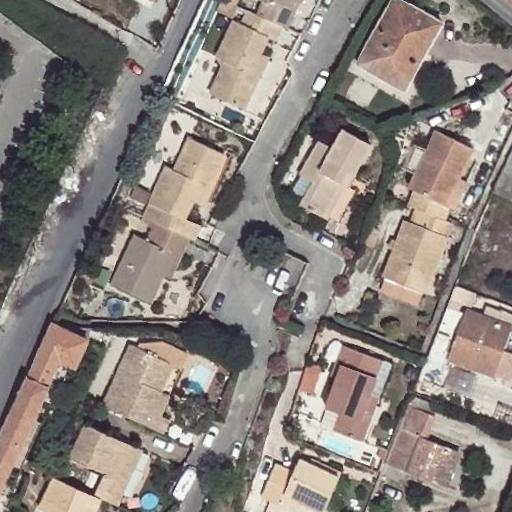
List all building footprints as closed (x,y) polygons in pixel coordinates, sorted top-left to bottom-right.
[(283,23),(286,24),(293,9),(287,6),(289,0),(262,0),(257,11),(283,23)] [(297,0),(289,0),(287,6),(293,9),(297,0)] [(363,68),(384,80),(389,69),(409,79),(442,22),(401,0),(391,0),(375,27),(383,32),(363,68)] [(257,11),(245,5),(236,20),(229,17),(212,55),(221,58),(205,91),(240,108),(257,75),(248,71),(256,53),(264,37),(273,41),(283,23),(257,11)] [(355,63),(363,68),(383,32),(375,27),(355,63)] [(248,71),(257,75),(265,58),(256,53),(248,71)] [(389,69),(384,80),(403,90),(409,79),(389,69)] [(309,178),(298,201),(321,214),(323,211),(337,219),(353,190),(355,184),(347,180),(351,174),(367,140),(340,125),(329,144),(314,137),(297,171),(299,173),(309,178)] [(184,236),(189,238),(198,223),(181,213),(187,198),(196,181),(205,185),(222,150),(187,133),(169,168),(164,165),(151,194),(163,201),(154,221),(184,236)] [(425,210),(446,219),(451,207),(463,179),(471,160),(475,149),(438,133),(430,154),(420,177),(414,191),(420,196),(415,206),(425,210)] [(408,171),(420,177),(430,154),(418,150),(408,171)] [(288,192),(298,201),(309,178),(299,173),(288,192)] [(463,179),(451,207),(461,211),(471,183),(463,179)] [(196,203),(205,185),(196,181),(187,198),(196,203)] [(466,246),(473,230),(446,219),(425,210),(416,230),(409,228),(387,279),(391,280),(427,295),(429,295),(454,240),(466,246)] [(154,221),(141,215),(107,283),(144,301),(158,276),(169,253),(175,255),(184,236),(154,221)] [(169,253),(158,276),(164,278),(175,255),(169,253)] [(294,256),(287,269),(306,277),(311,265),(294,256)] [(422,307),(427,295),(391,280),(386,292),(422,307)] [(471,318),(449,307),(428,358),(449,366),(452,360),(471,318)] [(511,330),(472,314),(471,318),(452,360),(494,377),(511,333),(511,330)] [(52,323),(41,349),(63,359),(76,364),(88,340),(52,323)] [(128,342),(98,403),(158,432),(165,416),(156,413),(139,405),(148,387),(155,390),(170,363),(178,366),(185,353),(161,341),(140,340),(137,347),(128,342)] [(371,373),(377,358),(344,346),(338,363),(331,375),(337,377),(325,406),(340,413),(333,431),(360,441),(367,424),(361,421),(372,393),(378,376),(371,373)] [(63,359),(41,349),(0,439),(0,491),(43,400),(63,359)] [(384,361),(377,358),(371,373),(378,376),(384,361)] [(428,358),(426,362),(420,381),(444,390),(453,367),(449,366),(428,358)] [(63,359),(43,400),(55,406),(76,364),(63,359)] [(165,394),(178,366),(170,363),(155,390),(165,394)] [(139,405),(156,413),(165,394),(155,390),(148,387),(139,405)] [(361,421),(367,424),(378,396),(372,393),(361,421)] [(442,403),(415,393),(408,407),(436,418),(442,403)] [(426,442),(436,418),(408,407),(399,431),(419,440),(426,442)] [(102,469),(90,493),(99,497),(115,506),(141,449),(84,423),(70,454),(102,469)] [(419,440),(399,431),(387,463),(408,470),(419,440)] [(456,456),(426,442),(419,440),(408,470),(444,486),(456,456)] [(284,492),(310,503),(324,509),(338,474),(298,457),(292,472),(273,463),(260,496),(280,505),(284,492)] [(90,493),(51,475),(37,503),(52,511),(91,511),(99,497),(90,493)] [(297,511),(305,511),(310,503),(284,492),(280,505),(297,511)]
